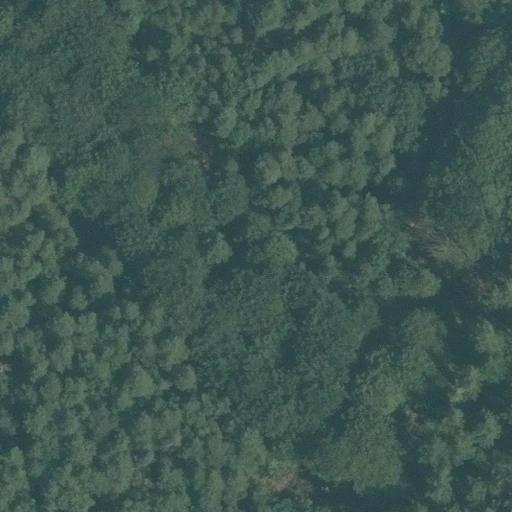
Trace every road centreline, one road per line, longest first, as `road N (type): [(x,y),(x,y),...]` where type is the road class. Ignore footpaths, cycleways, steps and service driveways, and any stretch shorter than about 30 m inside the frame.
road 1 (track): [(0,10),(335,417)]
road 2 (track): [(290,511),(435,206),(461,97)]
road 3 (track): [(461,97),(485,176),(511,221)]
